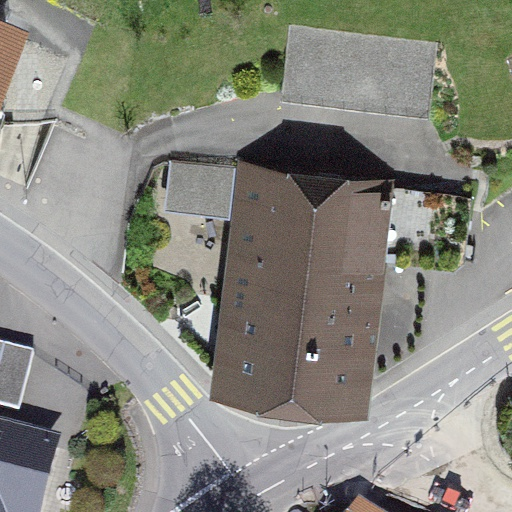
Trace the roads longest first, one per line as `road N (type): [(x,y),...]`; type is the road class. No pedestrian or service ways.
road 1 (residential): [(0,244),(122,342),(249,500)]
road 2 (tertiary): [(249,500),(389,425)]
road 3 (tertiary): [(389,425),(452,479),(511,507)]
road 4 (tertiary): [(389,425),(511,349)]
